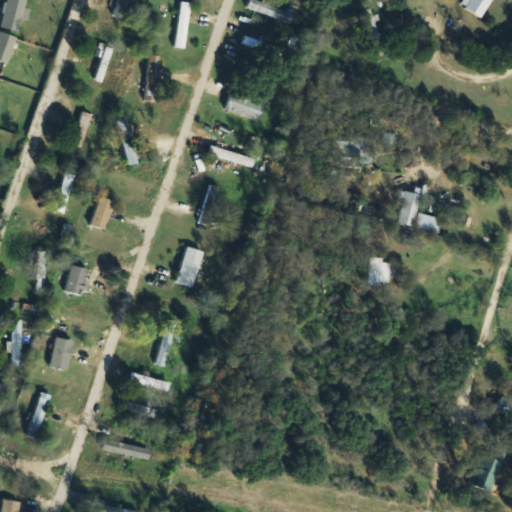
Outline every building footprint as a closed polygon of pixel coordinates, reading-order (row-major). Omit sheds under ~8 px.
[(130,0),(119,0),(115,17),(124,20),(130,0)] [(192,0),(182,0),(179,37),(189,38),(192,0)] [(295,13),(256,0),(250,0),(247,8),(292,24),(295,13)] [(385,44),(371,9),(360,13),(375,48),(385,44)] [(48,34),(16,13),(9,24),(41,45),(48,34)] [(47,61),(2,46),(0,53),(0,57),(43,72),(47,61)] [(102,83),(113,50),(106,47),(95,80),(102,83)] [(157,56),(146,56),(146,101),(156,101),(157,56)] [(259,121),(266,104),(232,92),(226,109),(259,121)] [(27,106),(0,96),(0,108),(23,117),(27,106)] [(91,114),(81,112),(72,146),(81,148),(91,114)] [(116,122),(128,166),(138,163),(126,119),(116,122)] [(371,162),(371,138),(336,138),(336,162),(371,162)] [(254,166),(256,158),(211,147),(209,155),(254,166)] [(55,210),(64,213),(75,176),(65,173),(55,210)] [(199,223),(209,227),(221,189),(212,186),(199,223)] [(440,233),(443,219),(418,213),(422,195),(402,191),(395,223),(440,233)] [(91,225),(105,230),(116,202),(101,197),(91,225)] [(193,288),(205,253),(188,247),(176,282),(193,288)] [(45,252),(36,252),(36,291),(45,291),(45,252)] [(81,296),(89,270),(72,265),(64,291),(81,296)] [(11,366),(21,366),(21,320),(11,320),(11,366)] [(177,322),(167,320),(155,364),(165,367),(177,322)] [(49,367),(67,372),(75,342),(57,337),(49,367)] [(130,379),(161,391),(164,384),(133,371),(130,379)] [(0,413),(8,387),(0,384),(0,413)] [(51,396),(40,393),(26,436),(37,440),(51,396)] [(511,418),(511,403),(505,396),(495,406),(510,421),(511,418)] [(123,410),(158,417),(160,409),(125,402),(123,410)] [(102,449),(137,460),(141,449),(105,439),(102,449)] [(20,511),(22,502),(4,499),(1,511),(20,511)]
